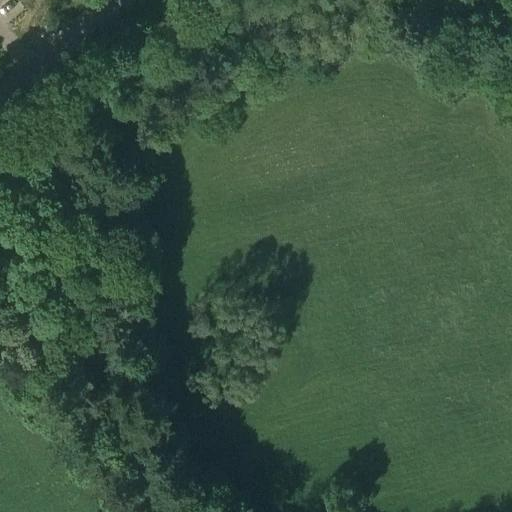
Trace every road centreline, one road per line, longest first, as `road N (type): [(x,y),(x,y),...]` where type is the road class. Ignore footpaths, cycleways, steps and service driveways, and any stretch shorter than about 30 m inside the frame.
road 1 (track): [(0,150),(189,0)]
road 2 (residential): [(117,0),(0,95)]
